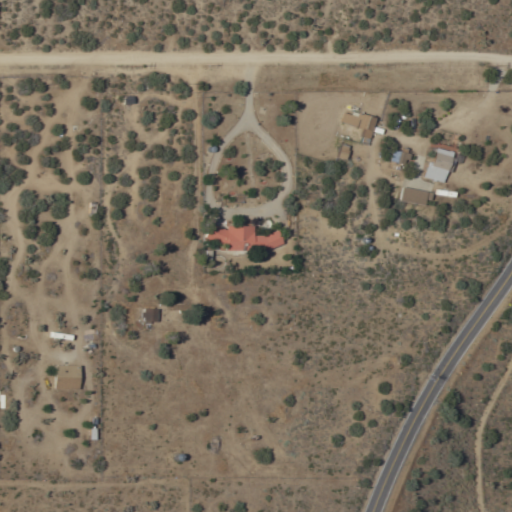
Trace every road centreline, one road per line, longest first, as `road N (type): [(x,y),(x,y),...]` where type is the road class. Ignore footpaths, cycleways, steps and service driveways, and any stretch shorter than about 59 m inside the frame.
road 1 (residential): [(192,61),(196,234),(187,270),(202,309),(191,340),(154,364),(121,344),(104,317),(130,252),(112,233),(114,178),(155,137),(137,128),(129,107),(142,96),(197,110)]
road 2 (residential): [(0,63),(511,59)]
road 3 (tertiary): [(511,269),(441,373),(371,511)]
